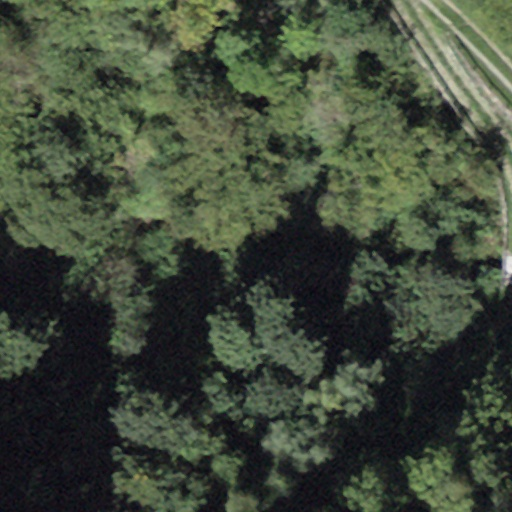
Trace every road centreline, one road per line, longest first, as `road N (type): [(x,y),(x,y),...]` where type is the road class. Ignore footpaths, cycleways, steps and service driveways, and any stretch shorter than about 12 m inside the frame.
road 1 (track): [(511,186),(509,340),(304,511)]
road 2 (track): [(394,0),(511,164)]
